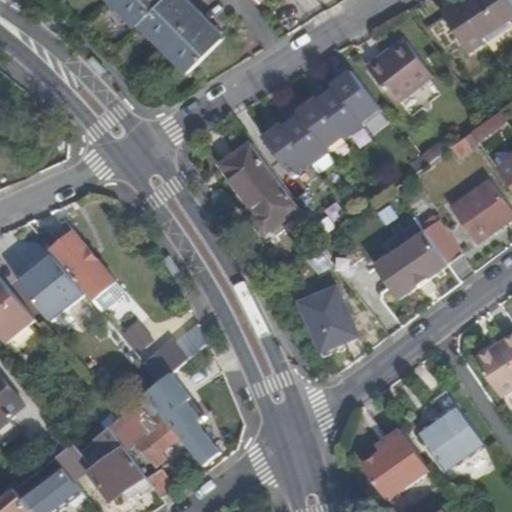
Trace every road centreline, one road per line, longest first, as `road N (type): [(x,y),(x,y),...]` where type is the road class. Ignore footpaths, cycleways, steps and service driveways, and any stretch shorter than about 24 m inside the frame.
road 1 (secondary): [(121,163),(228,317),(281,448)]
road 2 (secondary): [(304,430),(222,256),(148,147)]
road 3 (residential): [(400,0),(148,147)]
road 4 (residential): [(304,430),(511,269)]
road 5 (secondary): [(148,147),(55,47),(0,17)]
road 6 (secondary): [(0,34),(56,83),(121,163)]
road 7 (residential): [(121,163),(0,218)]
